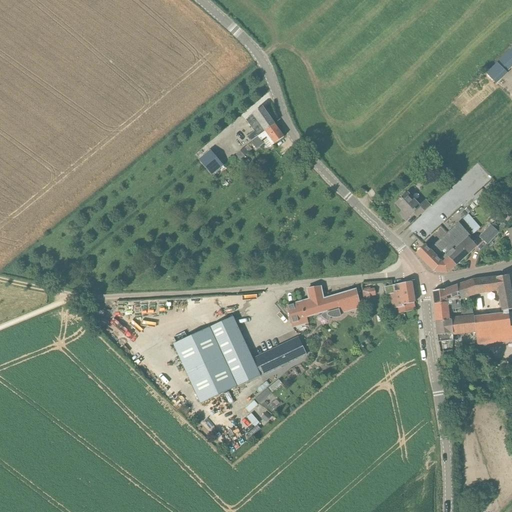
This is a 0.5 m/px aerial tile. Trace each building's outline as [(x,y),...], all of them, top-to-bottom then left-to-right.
[(511,46),(486,73),(497,84),(507,73),(511,67),(511,46)] [(250,126),(267,114),(262,107),(253,114),(253,115),(246,120),(250,126)] [(251,142),(258,137),(265,131),(274,124),(267,114),(250,126),(254,132),(247,137),(250,142),(251,142)] [(251,142),(255,149),(263,143),(262,141),(266,137),(272,145),(284,138),(274,124),(265,131),(258,137),(251,142)] [(235,155),(240,160),(248,153),(244,148),(235,155)] [(198,160),(211,176),(223,166),(210,151),(198,160)] [(419,206),(407,193),(400,200),(396,204),(403,211),(400,214),(406,220),(413,213),(417,218),(430,205),(425,201),(419,206)] [(493,201),(501,208),(509,201),(502,193),(493,201)] [(446,233),(458,246),(467,237),(470,235),(458,222),(446,233)] [(500,232),(506,225),(504,223),(497,230),(500,232)] [(499,233),(490,225),(485,230),(486,231),(479,237),(487,245),(499,233)] [(446,233),(434,244),(444,254),(451,248),(453,250),(458,246),(446,233)] [(444,254),(455,266),(477,247),(467,237),(458,246),(453,250),(451,248),(444,254)] [(416,254),(430,268),(444,254),(434,244),(430,248),(425,244),(416,254)] [(447,273),(455,266),(444,254),(430,268),(434,272),(447,273)] [(511,309),(511,299),(509,285),(507,276),(496,278),(472,281),(456,287),(459,298),(459,300),(477,295),(484,294),(498,291),(501,311),(511,309)] [(392,286),(384,287),(386,295),(391,294),(394,309),(397,308),(399,314),(408,312),(407,305),(414,303),(411,282),(392,286)] [(364,287),(364,296),(376,296),(376,287),(364,287)] [(446,290),(433,292),(434,307),(445,306),(445,309),(448,309),(454,308),(454,309),(460,309),(459,300),(459,298),(456,287),(446,290)] [(361,308),(355,290),(322,300),(320,288),(307,290),(309,300),(302,302),(306,317),(328,311),(328,313),(328,315),(332,317),(335,318),(338,318),(341,317),(341,314),(361,308)] [(308,323),(306,317),(302,302),(286,307),(292,327),(308,323)] [(452,324),(453,334),(475,332),(474,316),(449,318),(449,313),(455,313),(455,311),(454,309),(454,308),(448,309),(445,309),(445,306),(434,307),(436,321),(436,326),(452,324)] [(461,308),(461,316),(473,315),(471,307),(461,308)] [(122,330),(129,315),(118,310),(111,324),(122,330)] [(511,313),(474,316),(475,332),(477,346),(503,343),(511,342),(511,313)] [(241,335),(233,317),(210,328),(218,346),(241,335)] [(452,324),(436,326),(438,342),(454,340),(453,334),(452,324)] [(210,328),(173,345),(200,404),(237,387),(218,346),(210,328)] [(241,335),(218,346),(237,387),(260,376),(261,377),(307,356),(298,337),(252,359),(241,335)] [(474,344),(462,346),(463,355),(475,353),(474,344)] [(452,350),(440,353),(442,365),(451,364),(452,350)] [(261,403),(273,392),(268,387),(256,398),(261,403)] [(471,405),(474,404),(481,402),(479,395),(469,399),(471,405)] [(250,410),(259,402),(256,399),(247,406),(250,410)] [(248,416),(256,424),(261,420),(253,411),(248,416)] [(267,413),(262,418),(268,422),(272,417),(267,413)]
